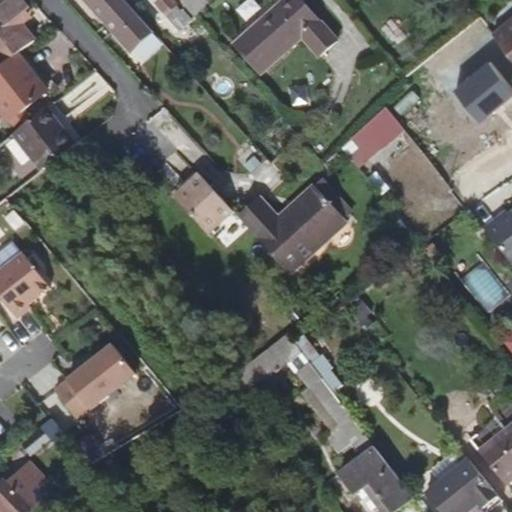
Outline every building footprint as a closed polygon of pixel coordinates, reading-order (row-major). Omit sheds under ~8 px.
[(21,24),(16,17),(23,12),(26,9),(19,0),(10,0),(0,8),(0,68),(28,46),(34,41),(21,24)] [(155,33),(125,0),(88,0),(135,52),(155,33)] [(207,0),(182,0),(193,13),(207,0)] [(260,71),(301,35),(319,55),(336,41),(299,0),(285,0),(235,44),(260,71)] [(29,19),(23,12),(16,17),(21,24),(29,19)] [(511,17),(493,33),(511,55),(511,17)] [(58,84),(28,46),(0,68),(0,85),(22,113),(58,84)] [(399,118),(419,102),(411,92),(392,108),(399,118)] [(342,146),(363,169),(408,129),(387,106),(342,146)] [(70,148),(76,144),(48,108),(15,134),(43,170),(70,148)] [(237,212),(203,174),(179,196),(212,234),(237,212)] [(82,208),(102,192),(92,180),(72,196),(82,208)] [(292,273),(345,225),(342,221),(348,216),(320,185),(314,190),(313,189),(276,223),(259,204),(243,218),(292,273)] [(510,216),(507,212),(497,219),(500,224),(510,216)] [(511,214),(510,216),(500,224),(497,219),(484,229),(511,263),(511,214)] [(24,253),(0,271),(0,295),(18,318),(31,307),(29,304),(51,287),(24,253)] [(463,276),(487,310),(510,294),(487,261),(463,276)] [(343,330),(348,336),(358,327),(354,322),(343,330)] [(249,391),(300,349),(295,343),(288,333),(281,339),(250,365),(239,374),(239,375),(239,376),(239,377),(238,378),(249,391)] [(290,364),(308,389),(322,378),(334,394),(344,386),(332,371),(334,369),(324,355),(328,352),(318,340),(312,345),(304,336),(295,343),(300,349),(303,354),(290,364)] [(136,374),(113,345),(55,390),(78,420),(136,374)] [(250,365),(238,350),(227,360),(238,374),(239,374),(250,365)] [(334,394),(322,378),(308,389),(303,393),(333,433),(327,437),(339,454),(353,444),(362,455),(374,446),(334,394)] [(31,456),(62,431),(53,419),(20,443),(31,456)] [(505,482),(511,476),(511,423),(479,450),(505,482)] [(69,467),(80,459),(71,446),(60,455),(69,467)] [(392,511),(413,497),(374,446),(362,455),(339,473),(354,493),(369,482),(392,511)] [(498,497),(468,460),(424,495),(437,511),(467,511),(477,505),(482,511),(498,497)] [(41,511),(52,501),(38,486),(44,480),(33,468),(13,487),(33,509),(30,511),(31,511),(41,511)] [(13,487),(6,479),(0,484),(0,511),(31,511),(30,511),(33,509),(13,487)] [(381,511),(370,497),(368,511),(381,511)] [(418,504),(424,511),(431,511),(422,500),(418,504)]
